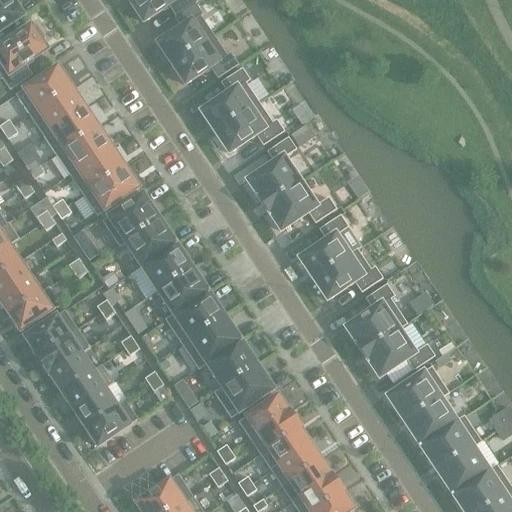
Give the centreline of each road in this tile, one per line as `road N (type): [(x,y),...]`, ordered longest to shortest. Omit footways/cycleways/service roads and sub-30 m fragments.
road 1 (residential): [(424,511),(86,0)]
road 2 (residential): [(82,498),(0,378)]
road 3 (residential): [(194,425),(82,498)]
